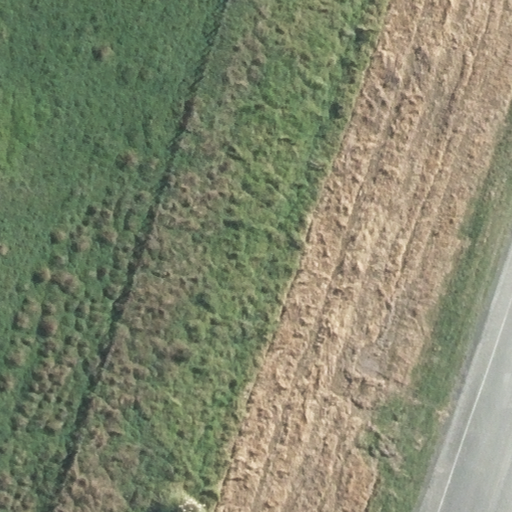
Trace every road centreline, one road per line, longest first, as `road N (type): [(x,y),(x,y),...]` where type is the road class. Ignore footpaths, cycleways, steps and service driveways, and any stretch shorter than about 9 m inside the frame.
road 1 (trunk): [(381,511),(511,123)]
road 2 (unclassified): [(462,511),(511,369)]
